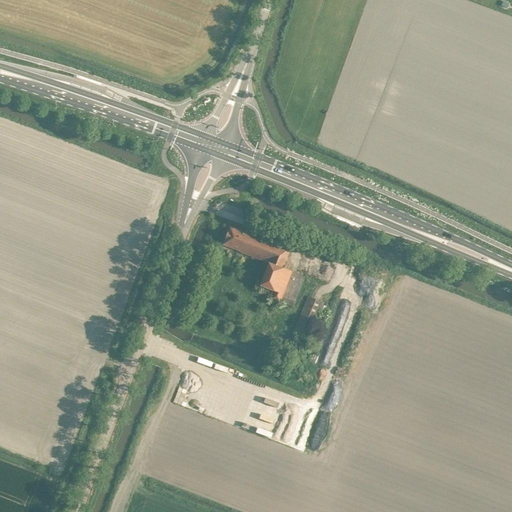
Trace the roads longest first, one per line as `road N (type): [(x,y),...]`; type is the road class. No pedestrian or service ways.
road 1 (unclassified): [(73,511),(211,145)]
road 2 (primary): [(211,145),(511,269)]
road 3 (primary): [(211,145),(0,72)]
road 4 (unclassified): [(211,145),(267,0)]
